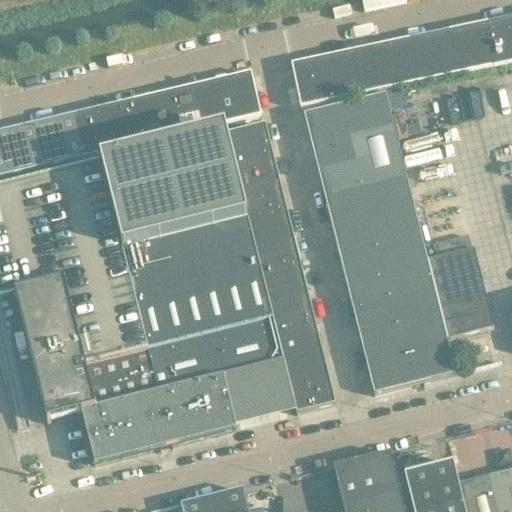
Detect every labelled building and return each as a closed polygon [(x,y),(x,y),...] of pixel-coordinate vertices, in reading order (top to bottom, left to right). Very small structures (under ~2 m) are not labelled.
[(300,112),(511,66),(511,21),(291,68),(300,112)] [(86,161),(106,157),(261,120),(251,77),(75,118),(56,123),(0,135),(0,181),(67,166),(86,161)] [(304,120),(311,148),(392,127),(385,99),(304,120)] [(392,127),(311,148),(318,175),(399,155),(392,127)] [(265,129),(226,139),(233,167),(272,157),(265,129)] [(81,417),(94,469),(236,434),(234,426),(295,411),(290,391),(283,363),(276,335),(269,307),(262,279),(254,251),(248,223),(247,223),(240,195),(233,167),(226,139),(225,135),(100,166),(0,191),(0,238),(47,427),(51,426),(50,425),(81,417)] [(399,155),(318,175),(325,203),(406,183),(399,155)] [(272,157),(233,167),(240,195),(279,185),(272,157)] [(406,183),(325,203),(332,231),(413,211),(406,183)] [(279,185),(240,195),(247,223),(286,213),(279,185)] [(413,211),(332,231),(339,259),(420,239),(413,211)] [(286,213),(247,223),(248,223),(254,251),(293,241),(286,213)] [(427,267),(425,256),(420,239),(339,259),(346,287),(427,267)] [(474,252),(471,253),(468,239),(433,248),(434,254),(425,256),(427,267),(435,295),(447,344),(494,332),(474,252)] [(293,241),(254,251),(262,279),(300,269),(293,241)] [(427,267),(346,287),(353,315),(435,295),(427,267)] [(300,269),(262,279),(269,307),(307,297),(300,269)] [(456,379),(447,344),(435,295),(353,315),(374,399),(456,379)] [(307,297),(269,307),(276,335),(314,325),(307,297)] [(314,325),(276,335),(283,363),(321,353),(314,325)] [(321,353),(283,363),(290,391),(328,381),(321,353)] [(290,391),(295,411),(297,418),(335,409),(328,381),(290,391)] [(333,470),(343,511),(403,511),(390,457),(333,470)] [(404,479),(412,511),(464,511),(453,466),(404,479)] [(511,511),(511,473),(458,487),(464,511),(511,511)] [(247,511),(243,493),(181,509),(181,511),(247,511)]
